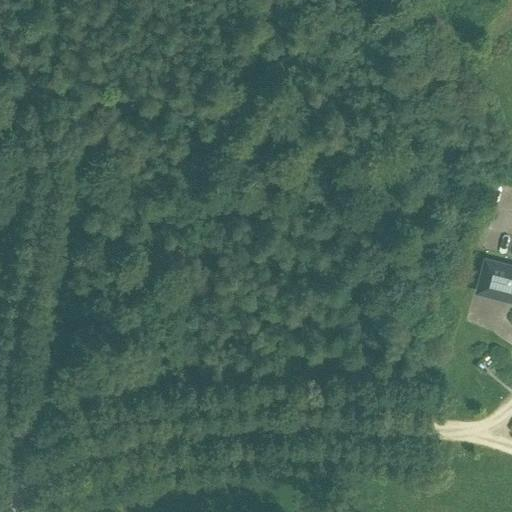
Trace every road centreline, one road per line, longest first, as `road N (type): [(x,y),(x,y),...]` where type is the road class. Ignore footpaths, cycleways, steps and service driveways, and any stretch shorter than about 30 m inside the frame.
road 1 (track): [(36,470),(68,451),(143,435),(239,427),(489,431),(511,446)]
road 2 (track): [(36,470),(6,403),(47,169),(40,88)]
